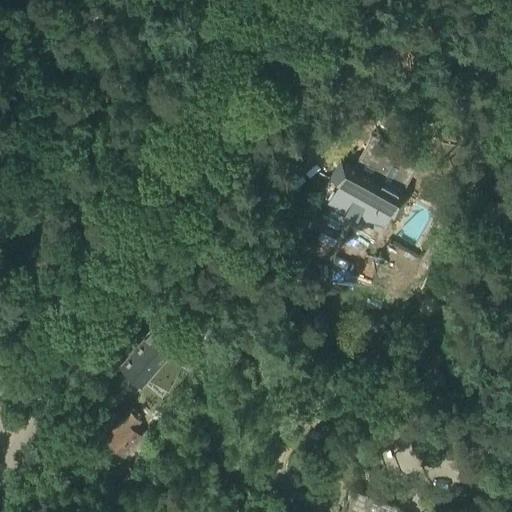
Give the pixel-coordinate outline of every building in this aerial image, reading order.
[(398,195),(417,161),(418,160),(373,135),(353,169),(341,162),(330,181),(338,185),(330,199),(378,227),(388,209),(396,213),(405,199),(398,195)] [(479,173),(481,189),(502,186),(500,171),(479,173)] [(149,370),(171,381),(180,362),(186,364),(185,365),(186,366),(195,349),(194,348),(193,350),(173,332),(178,326),(163,313),(135,347),(139,351),(135,356),(134,356),(126,366),(141,379),(149,370)] [(141,419),(128,408),(103,437),(124,456),(142,436),(133,428),(141,419)] [(394,511),(396,508),(396,507),(396,506),(395,505),(371,495),(354,488),(352,487),(350,488),(348,490),(347,495),(347,496),(348,498),(342,511),(394,511)]
